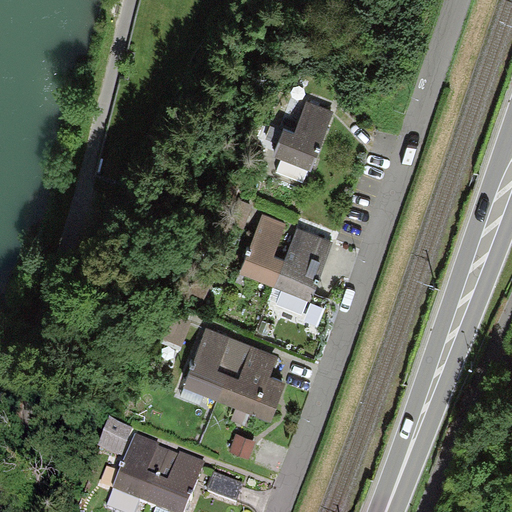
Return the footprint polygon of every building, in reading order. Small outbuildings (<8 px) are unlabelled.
[(308,162),(332,104),(310,95),(297,128),(285,123),(275,149),(308,162)] [(275,280),(285,255),(273,250),(285,220),(263,211),(241,267),(275,280)] [(285,255),(275,280),(309,293),(331,236),(297,223),(285,255)] [(193,318),(165,307),(154,332),(182,344),(193,318)] [(230,334),(207,325),(186,378),(271,412),(285,376),(270,370),(277,353),(251,343),(240,371),(218,363),(230,334)] [(133,428),(111,419),(99,447),(121,456),(133,428)] [(256,438),(237,431),(230,449),(250,456),(256,438)] [(160,443),(136,434),(114,489),(172,511),(185,511),(205,462),(181,452),(180,455),(158,447),(160,443)] [(216,472),(209,491),(237,502),(244,483),(216,472)]
